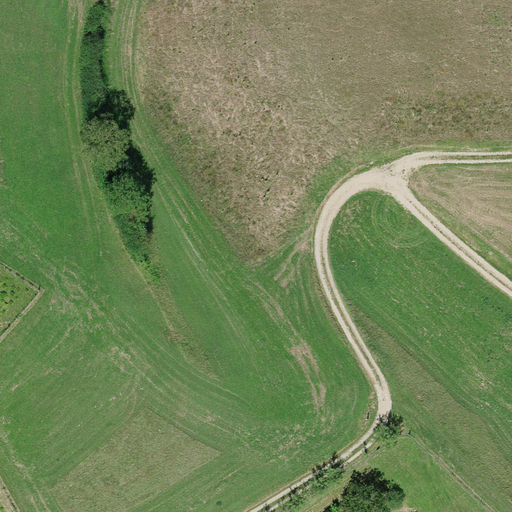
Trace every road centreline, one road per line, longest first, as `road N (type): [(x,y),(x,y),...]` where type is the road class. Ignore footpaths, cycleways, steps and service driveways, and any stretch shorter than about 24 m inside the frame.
road 1 (track): [(253,511),(356,445),(379,416),(371,382),(320,286),(313,249),(322,213),(383,172)]
road 2 (track): [(81,0),(67,57),(97,220),(92,270),(0,330)]
road 3 (track): [(511,159),(409,159),(383,172),(425,222),(511,291)]
